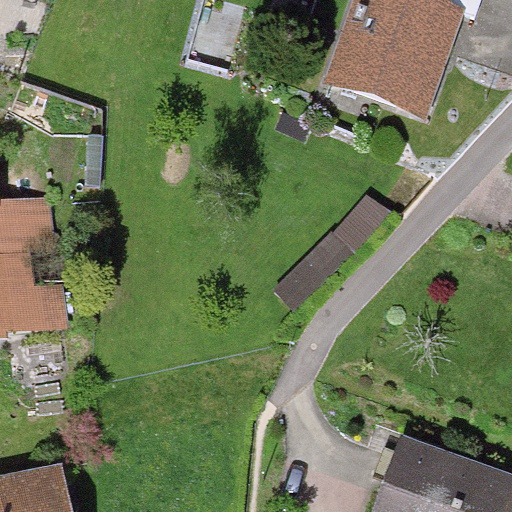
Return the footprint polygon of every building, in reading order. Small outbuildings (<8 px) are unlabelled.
[(354,0),(324,83),(426,120),(464,16),(466,9),(440,0),(354,0)] [(440,0),(466,9),(464,16),(474,19),(481,0),(440,0)] [(389,212),(366,194),(334,233),(355,252),(389,212)] [(0,336),(10,336),(9,329),(71,327),(65,285),(36,285),(32,252),(56,250),(51,198),(0,199),(0,197),(0,336)] [(274,290),(294,310),(355,252),(334,233),(333,231),(274,290)] [(511,511),(511,473),(401,434),(373,511),(511,511)] [(0,511),(75,511),(65,463),(0,476),(0,511)]
